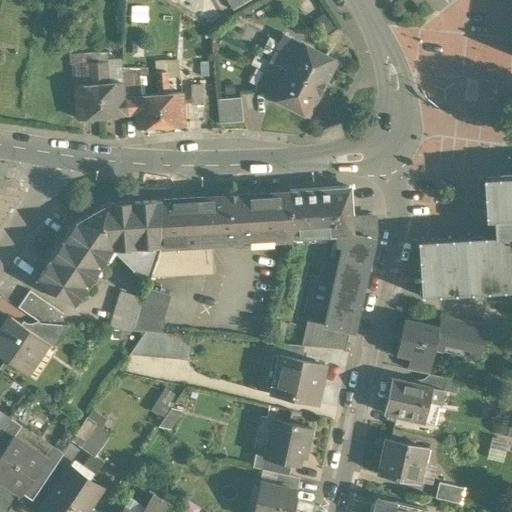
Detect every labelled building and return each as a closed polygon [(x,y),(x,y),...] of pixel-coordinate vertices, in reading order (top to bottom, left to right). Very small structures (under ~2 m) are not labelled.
[(226,0),(233,11),(250,0),(226,0)] [(284,35),(270,61),(285,69),(299,43),(284,35)] [(333,61),(299,43),(285,69),(321,88),(335,63),(335,64),(337,61),(334,60),(333,61)] [(154,60),(155,71),(166,71),(181,70),(180,59),(154,60)] [(196,61),(196,74),(212,75),(212,61),(196,61)] [(270,61),(256,88),(271,96),(285,69),(270,61)] [(96,63),(85,64),(87,84),(98,83),(96,63)] [(106,63),(96,63),(98,83),(108,83),(106,63)] [(321,88),(285,69),(271,96),(305,114),(305,115),(308,117),(309,114),(308,113),(321,88)] [(121,70),(121,82),(122,96),(143,95),(141,70),(121,70)] [(155,71),(155,94),(167,94),(166,71),(155,71)] [(108,83),(98,83),(100,118),(122,116),(121,96),(122,96),(121,82),(108,83)] [(207,103),(206,82),(193,82),(194,104),(207,103)] [(87,84),(74,85),(76,119),(100,118),(98,83),(87,84)] [(122,96),(121,96),(122,116),(135,115),(136,129),(182,127),(180,93),(167,94),(155,94),(143,95),(122,96)] [(217,101),(218,122),(241,121),(239,99),(217,101)] [(511,176),(496,177),(484,178),(484,183),(479,183),(480,195),(485,194),(486,221),(494,220),(495,237),(487,238),(487,237),(418,241),(422,296),(511,291),(511,176)] [(347,188),(288,192),(291,238),(344,235),(350,234),(349,219),(347,188)] [(288,192),(161,201),(159,247),(159,248),(205,245),(206,247),(208,247),(233,245),(233,243),(291,239),(291,238),(288,192)] [(112,251),(113,249),(159,247),(161,201),(109,204),(74,225),(112,251)] [(373,217),(349,219),(350,234),(344,235),(338,266),(334,280),(363,287),(375,233),(373,217)] [(74,307),(112,251),(74,225),(36,281),(74,307)] [(205,245),(159,248),(150,277),(214,273),(213,257),(208,247),(206,247),(205,245)] [(159,247),(113,249),(112,251),(135,267),(133,272),(150,277),(159,248),(159,247)] [(321,262),(316,284),(311,283),(303,319),(307,320),(325,324),(334,280),(338,266),(321,262)] [(363,287),(334,280),(325,324),(324,325),(348,330),(353,331),(363,287)] [(144,297),(134,331),(145,331),(163,333),(163,326),(164,318),(170,296),(146,289),(144,297)] [(29,291),(17,309),(38,323),(39,325),(61,326),(62,314),(29,291)] [(120,291),(108,329),(134,331),(144,297),(120,291)] [(0,351),(32,374),(54,344),(34,330),(15,317),(0,339),(0,351)] [(486,326),(449,317),(446,329),(442,347),(479,356),(486,326)] [(446,329),(405,319),(397,354),(410,357),(430,362),(434,345),(442,347),(446,329)] [(325,324),(307,320),(304,346),(310,346),(347,349),(348,330),(324,325),(325,324)] [(56,346),(69,327),(61,326),(39,325),(38,323),(34,330),(54,344),(56,346)] [(145,331),(144,354),(182,357),(184,335),(163,333),(145,331)] [(275,343),(273,354),(276,355),(298,360),(301,345),(275,343)] [(304,346),(301,345),(298,360),(306,362),(310,346),(304,346)] [(298,360),(276,355),(271,377),(274,377),(271,391),(319,402),(327,367),(306,362),(298,360)] [(430,362),(410,357),(408,369),(428,374),(430,362)] [(458,381),(433,375),(430,386),(432,387),(443,390),(443,391),(455,394),(458,381)] [(430,386),(392,377),(384,412),(424,422),(432,387),(430,386)] [(443,390),(432,387),(424,422),(435,425),(443,391),(443,390)] [(158,426),(170,434),(182,417),(170,409),(158,426)] [(0,412),(0,431),(9,419),(0,412)] [(91,412),(72,440),(93,455),(108,434),(100,428),(105,421),(91,412)] [(20,427),(9,419),(0,431),(0,448),(2,450),(7,442),(9,443),(12,438),(20,427)] [(310,426),(273,419),(269,438),(275,439),(272,456),(272,457),(290,461),(298,462),(302,446),(305,447),(310,426)] [(430,447),(386,437),(378,472),(417,481),(422,461),(426,462),(430,447)] [(43,458),(12,438),(9,443),(40,464),(44,459),(43,458)] [(9,443),(7,442),(2,450),(0,453),(0,481),(20,494),(40,464),(9,443)] [(58,461),(46,453),(43,458),(44,459),(54,466),(58,461)] [(290,461),(272,457),(272,456),(266,455),(263,469),(288,474),(290,461)] [(54,466),(44,459),(40,464),(20,494),(30,501),(54,466)] [(84,511),(99,491),(67,469),(41,508),(46,511),(84,511)] [(458,484),(430,477),(426,496),(453,503),(458,484)] [(291,511),(296,490),(260,481),(252,511),(291,511)] [(140,511),(126,511),(121,508),(118,511),(161,511),(166,505),(152,496),(140,511)] [(425,511),(427,507),(378,497),(376,503),(374,511),(425,511)] [(374,511),(376,503),(371,501),(368,511),(374,511)]
